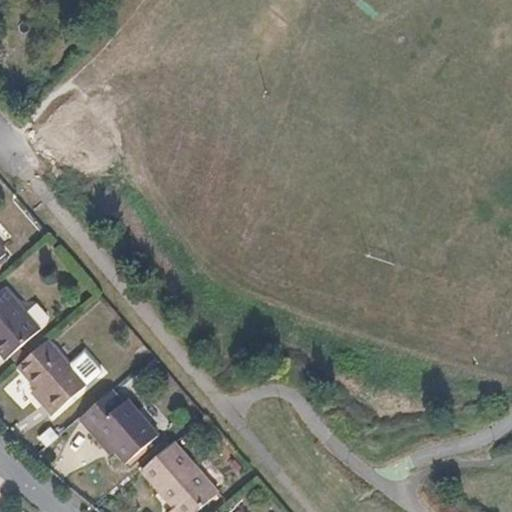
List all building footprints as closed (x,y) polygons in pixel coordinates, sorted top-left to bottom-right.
[(0,350),(7,358),(38,330),(3,291),(0,293),(0,350)] [(47,340),(17,368),(46,399),(42,403),(54,416),(88,386),(71,366),(47,340)] [(71,366),(88,386),(103,372),(86,352),(71,366)] [(112,390),(81,417),(93,431),(99,426),(130,462),(161,434),(130,399),(124,403),(112,390)] [(176,441),(143,471),(176,508),(171,511),(198,511),(221,492),(176,441)]
